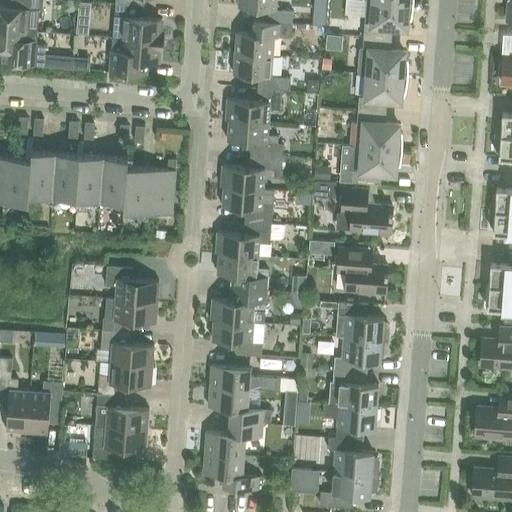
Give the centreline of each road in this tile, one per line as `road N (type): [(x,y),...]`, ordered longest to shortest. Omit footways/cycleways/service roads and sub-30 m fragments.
road 1 (residential): [(414,511),(450,0)]
road 2 (residential): [(174,511),(202,110)]
road 3 (residential): [(202,110),(0,94)]
road 4 (unclassified): [(120,511),(90,485),(0,464)]
